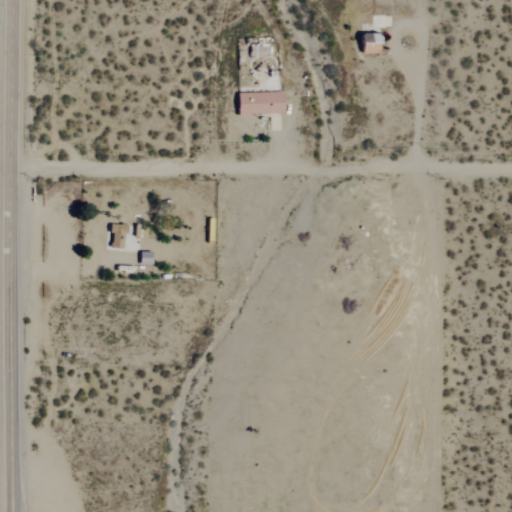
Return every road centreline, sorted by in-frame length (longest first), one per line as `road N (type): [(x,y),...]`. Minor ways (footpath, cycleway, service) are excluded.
road 1 (residential): [(16,166),(511,166)]
road 2 (tertiary): [(14,276),(15,0)]
road 3 (tertiary): [(12,511),(14,276)]
